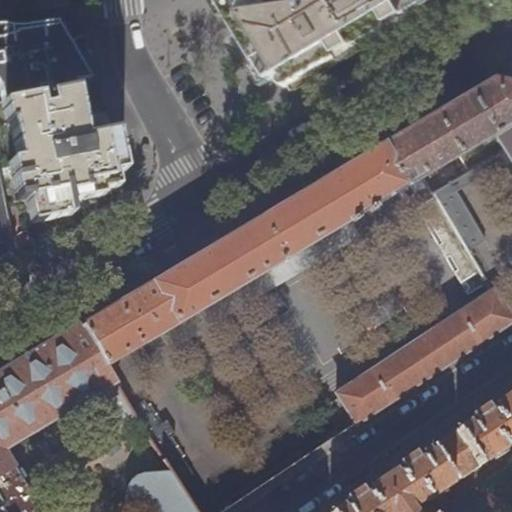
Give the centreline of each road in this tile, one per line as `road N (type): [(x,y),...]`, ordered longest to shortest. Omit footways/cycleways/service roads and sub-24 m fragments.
road 1 (residential): [(506,15),(213,196)]
road 2 (residential): [(273,511),(511,355)]
road 3 (residential): [(213,196),(0,323)]
road 4 (residential): [(213,196),(133,64),(123,0)]
